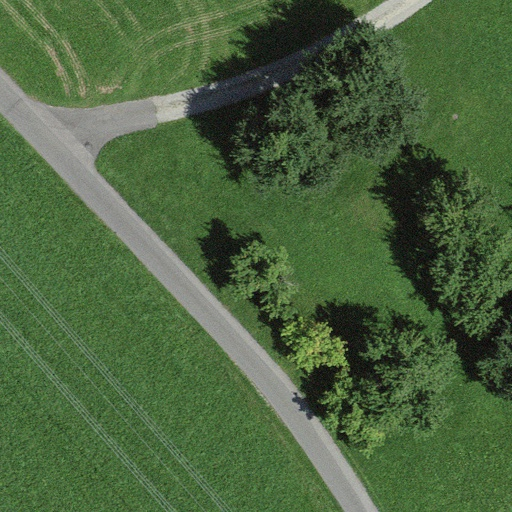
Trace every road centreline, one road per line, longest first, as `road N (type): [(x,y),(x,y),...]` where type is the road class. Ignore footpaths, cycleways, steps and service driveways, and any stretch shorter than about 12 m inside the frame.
road 1 (unclassified): [(0,87),(243,352),(355,511)]
road 2 (track): [(413,0),(372,33),(270,85),(48,140)]
